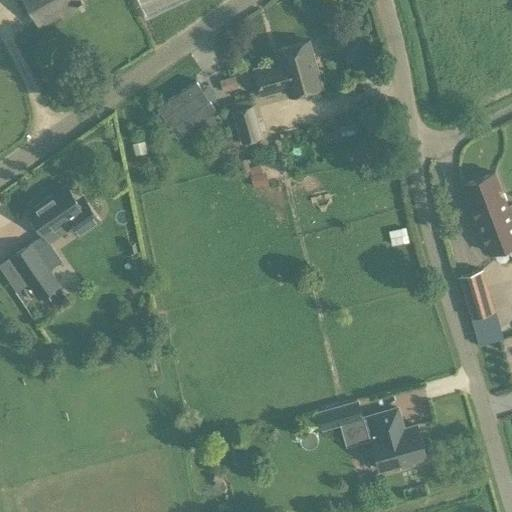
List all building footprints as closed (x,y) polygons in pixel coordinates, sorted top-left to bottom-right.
[(24,0),(38,24),(60,12),(63,17),(84,5),(81,0),(24,0)] [(135,0),(144,18),(181,0),(135,0)] [(320,86),(307,40),(276,49),(279,61),(254,69),(261,94),(286,86),(288,95),(320,86)] [(231,110),(240,141),(261,135),(252,104),(231,110)] [(493,172),(461,184),(487,252),(511,242),(511,203),(506,206),(493,172)] [(26,210),(42,233),(49,243),(51,242),(74,226),(80,235),(100,221),(87,203),(81,208),(64,184),(26,210)] [(9,256),(27,282),(26,282),(47,268),(46,268),(29,242),(9,256)] [(481,268),(457,275),(469,316),(492,308),(481,268)] [(363,417),(358,399),(316,411),(321,429),(340,424),(363,417)] [(400,428),(398,421),(400,420),(396,407),(371,414),(377,435),(370,437),(379,469),(399,463),(400,467),(413,463),(412,460),(425,456),(416,424),(400,428)]
